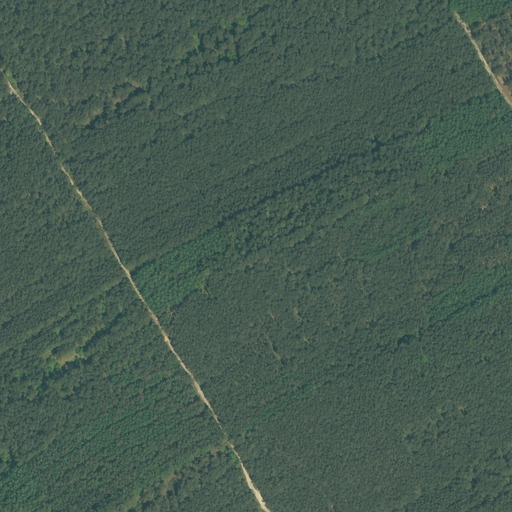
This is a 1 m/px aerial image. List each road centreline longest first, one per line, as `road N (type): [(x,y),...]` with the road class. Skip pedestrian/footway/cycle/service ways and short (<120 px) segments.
road 1 (track): [(267,511),(101,222),(0,70)]
road 2 (track): [(511,111),(445,0)]
